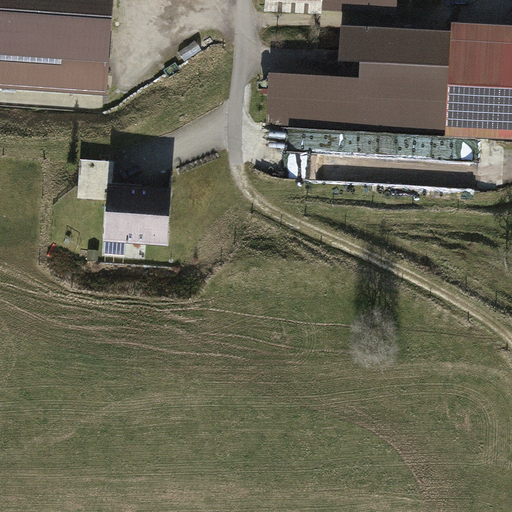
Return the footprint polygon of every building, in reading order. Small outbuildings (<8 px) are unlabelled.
[(111,0),(0,0),(0,93),(106,100),(111,0)] [(274,0),(275,5),(406,9),(406,0),(274,0)] [(511,137),(511,30),(463,28),(462,36),(349,30),(347,63),(371,64),(369,83),(277,78),(275,125),(511,137)] [(380,142),(366,140),(360,173),(413,182),(416,163),(378,157),(380,142)] [(448,181),(469,182),(470,165),(449,165),(448,181)] [(171,192),(110,188),(107,244),(168,247),(171,192)]
